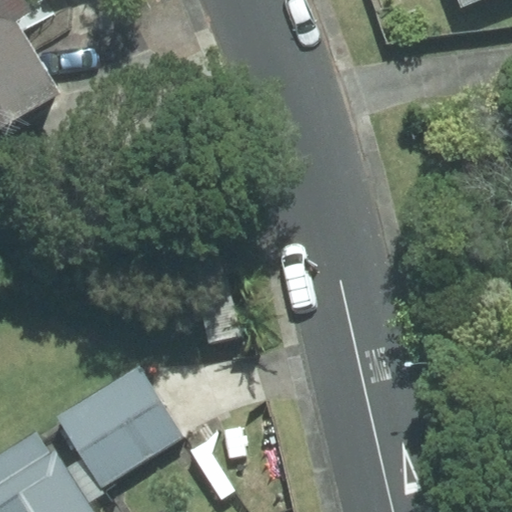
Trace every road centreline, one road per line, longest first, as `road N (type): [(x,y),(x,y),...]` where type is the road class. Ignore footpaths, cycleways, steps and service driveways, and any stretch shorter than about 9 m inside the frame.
road 1 (residential): [(383,511),(330,234),(260,0)]
road 2 (unknown): [(291,102),(405,57),(511,34)]
